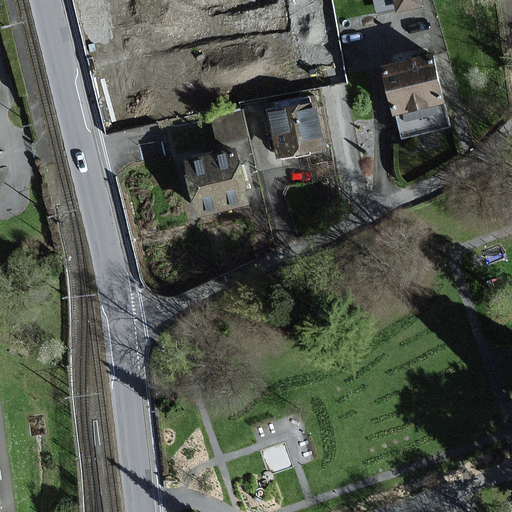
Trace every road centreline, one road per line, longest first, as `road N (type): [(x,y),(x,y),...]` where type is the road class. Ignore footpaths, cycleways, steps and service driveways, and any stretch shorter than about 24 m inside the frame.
road 1 (residential): [(511,132),(382,211),(198,298),(122,322)]
road 2 (residential): [(48,0),(122,322)]
road 3 (residential): [(122,322),(144,511)]
